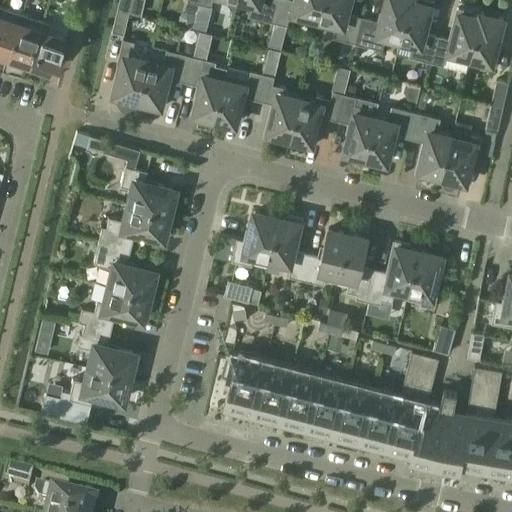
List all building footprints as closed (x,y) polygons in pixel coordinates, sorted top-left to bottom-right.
[(119,0),(118,9),(129,12),(132,0),(119,0)] [(275,22),(280,0),(249,0),(252,1),(248,15),(275,22)] [(319,18),(323,0),(297,0),(297,1),(292,0),(280,0),(275,22),(286,25),(289,16),(299,19),(301,13),(319,18)] [(356,42),(362,18),(346,13),(349,0),(323,0),(319,18),(337,22),(333,36),(356,42)] [(401,38),(410,0),(386,0),(381,22),(362,18),(356,42),(382,49),(386,35),(401,38)] [(432,61),(438,37),(424,33),(427,20),(430,21),(434,2),(427,0),(419,0),(419,1),(416,0),(410,0),(401,38),(413,41),(411,47),(422,50),(420,58),(432,61)] [(1,7),(0,8),(0,54),(7,56),(21,14),(1,7)] [(470,56),(481,12),(480,16),(472,14),(473,11),(458,8),(453,27),(455,27),(452,40),(438,37),(432,61),(444,64),(446,56),(456,59),(458,53),(470,56)] [(129,12),(118,9),(113,31),(124,34),(129,12)] [(483,66),(494,68),(498,52),(495,51),(503,18),(481,12),(470,56),(485,60),(483,66)] [(27,63),(42,21),(21,14),(7,56),(27,63)] [(42,21),(27,63),(49,71),(52,62),(55,63),(64,38),(46,32),(49,23),(42,21)] [(120,89),(119,94),(139,99),(149,59),(131,55),(135,41),(123,38),(117,62),(122,63),(116,88),(120,89)] [(167,49),(164,63),(149,59),(139,99),(149,101),(148,104),(163,107),(168,88),(165,88),(168,75),(187,80),(193,55),(170,50),(167,49)] [(204,66),(206,58),(193,55),(187,80),(201,83),(194,112),(199,114),(198,115),(214,122),(224,78),(212,75),(214,69),(204,66)] [(239,75),(237,81),(224,78),(214,122),(231,123),(231,122),(235,123),(243,93),(257,97),(263,73),(251,70),(249,77),(239,75)] [(263,73),(257,97),(276,102),(273,115),(270,114),(265,133),(280,137),(281,134),(291,137),(300,97),(286,93),(288,87),(273,83),(275,75),(263,73)] [(491,103),(503,106),(509,81),(497,79),(491,103)] [(300,97),(291,137),(300,139),(299,141),(314,145),(319,126),(316,126),(320,113),(339,117),(345,93),(333,90),(331,98),(316,94),(315,100),(300,97)] [(345,93),(339,117),(353,121),(345,150),(350,151),(349,153),(365,160),(376,116),(364,113),(365,107),(355,104),(357,96),(345,93)] [(503,106),(491,103),(486,128),(498,130),(503,106)] [(376,116),(365,160),(382,161),(382,160),(387,161),(394,131),(408,135),(415,111),(392,105),(388,119),(376,116)] [(441,117),(437,116),(415,111),(408,135),(427,140),(424,153),(422,152),(417,171),(431,175),(432,172),(442,175),(452,135),(437,131),(441,117)] [(452,135),(442,175),(462,180),(464,175),(467,176),(474,151),(478,152),(482,136),(471,133),(469,139),(452,135)] [(109,153),(113,142),(89,134),(85,146),(109,153)] [(126,203),(167,213),(173,188),(144,181),(146,171),(124,165),(119,185),(129,188),(126,203)] [(167,213),(126,203),(122,220),(108,216),(105,227),(101,226),(97,239),(128,246),(132,230),(161,237),(167,213)] [(270,257),(279,216),(255,210),(248,240),(238,237),(232,260),(252,264),(255,254),(270,257)] [(279,216),(270,257),(282,260),(281,266),(291,269),(289,275),(302,278),(307,254),(293,250),(296,237),(299,238),(303,219),(288,215),(288,218),(279,216)] [(328,271),(339,273),(348,232),(329,228),(322,257),(307,254),(302,278),(313,281),(325,283),(328,271)] [(348,232),(339,273),(350,276),(347,290),(357,293),(356,297),(369,300),(376,270),(362,266),(368,237),(348,232)] [(95,263),(104,266),(110,267),(106,284),(147,294),(153,270),(124,263),(128,246),(97,239),(94,252),(93,260),(95,263)] [(376,270),(369,300),(381,303),(382,299),(392,301),(396,287),(408,290),(418,249),(409,247),(410,244),(395,241),(391,260),(393,260),(390,273),(376,270)] [(418,249),(408,290),(423,293),(420,304),(435,307),(440,285),(435,284),(442,254),(418,249)] [(511,271),(506,301),(496,299),(492,322),(511,325),(511,271)] [(252,287),(253,285),(229,279),(224,294),(230,296),(233,297),(249,301),(249,300),(259,303),(262,289),(252,287)] [(67,318),(78,320),(78,321),(83,322),(108,328),(112,312),(141,319),(147,294),(106,284),(102,302),(96,300),(93,310),(81,307),(79,313),(68,311),(67,318)] [(276,323),(278,314),(266,311),(265,313),(264,320),(276,323)] [(276,323),(287,325),(289,319),(289,317),(278,314),(276,323)] [(332,323),(320,320),(318,329),(330,332),(332,323)] [(86,366),(127,376),(133,351),(104,344),(108,328),(83,322),(81,334),(79,333),(76,345),(90,349),(86,366)] [(330,332),(332,332),(342,335),(344,326),(332,323),(330,332)] [(449,352),(456,328),(440,323),(433,348),(449,352)] [(480,358),(484,333),(473,331),(468,356),(476,357),(480,358)] [(382,352),(384,343),(384,342),(373,339),(370,349),(382,352)] [(384,342),(384,343),(382,352),(393,355),(396,345),(384,342)] [(412,350),(400,395),(233,351),(226,377),(231,378),(225,400),(413,449),(412,453),(414,453),(438,458),(458,463),(460,463),(461,459),(511,468),(511,418),(494,415),(502,369),(475,365),(467,410),(454,408),(457,391),(452,390),(444,389),(440,405),(428,402),(439,357),(412,350)] [(127,376),(86,366),(83,381),(72,378),(69,391),(60,389),(59,396),(45,393),(40,411),(63,417),(68,398),(89,403),(92,393),(121,400),(127,376)] [(29,487),(33,471),(9,465),(5,481),(29,487)] [(39,500),(41,500),(51,503),(49,511),(92,511),(95,503),(65,496),(66,491),(44,486),(36,484),(34,493),(39,500)]
